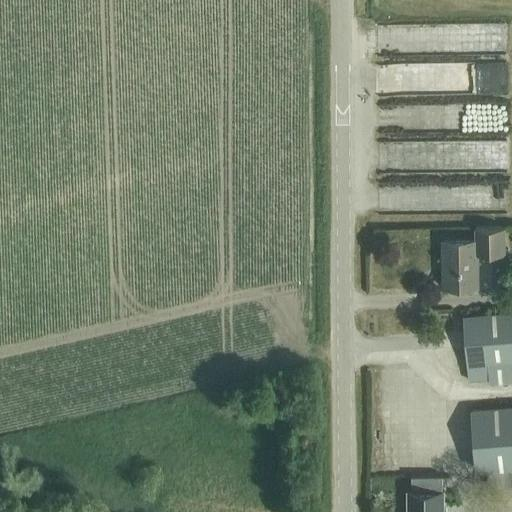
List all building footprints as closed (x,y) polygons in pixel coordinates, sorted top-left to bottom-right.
[(380,72),(382,128),(468,126),(467,93),(511,92),(511,63),(511,27),(489,28),(489,39),(478,39),(479,59),(442,60),(441,56),(363,58),(364,86),(374,86),(374,72),(380,72)] [(382,209),(509,209),(509,179),(453,178),(453,188),(382,188),(382,209)] [(476,239),(443,240),(444,287),(478,287),(477,254),(505,253),(505,227),(476,227),(476,239)] [(511,312),(464,316),(470,381),(490,379),(490,383),(511,381),(511,312)] [(511,406),(472,410),(477,470),(511,466),(511,406)] [(412,491),(408,491),(408,511),(444,511),(444,491),(443,491),(443,483),(443,475),(428,475),(412,476),(412,480),(412,491)]
